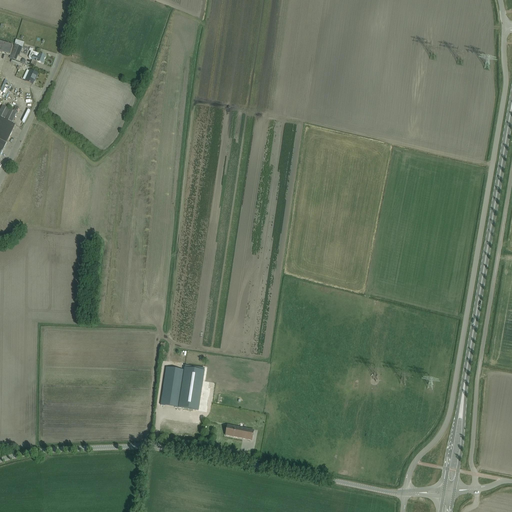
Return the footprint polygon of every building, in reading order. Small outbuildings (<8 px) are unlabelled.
[(0,41),(0,52),(10,55),(13,46),(0,41)] [(15,45),(10,58),(16,60),(17,56),(19,57),(22,48),(15,45)] [(43,64),(46,56),(33,52),(31,52),(29,58),(30,59),(43,64)] [(30,71),(25,81),(33,85),(35,79),(36,79),(38,74),(30,71)] [(2,106),(0,110),(0,118),(11,124),(17,113),(2,106)] [(15,126),(11,124),(0,118),(0,139),(7,143),(15,126)] [(166,368),(161,405),(197,411),(200,388),(203,373),(196,372),(166,368)] [(252,441),(254,431),(227,426),(225,436),(252,441)]
